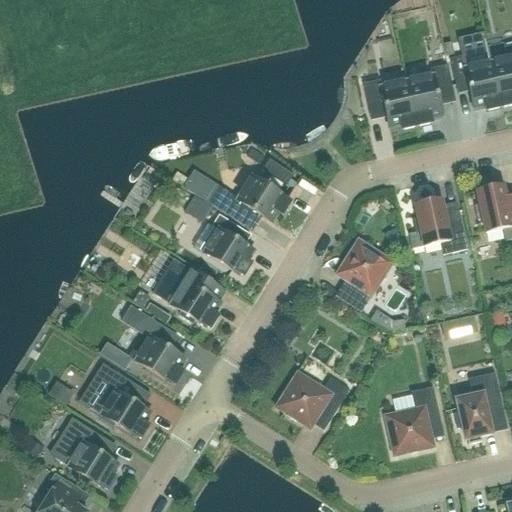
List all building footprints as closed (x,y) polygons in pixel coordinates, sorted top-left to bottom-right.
[(500,110),(511,107),(511,47),(503,50),(506,62),(490,65),(500,110)] [(500,110),(490,65),(473,69),(471,57),(449,62),(455,91),(467,89),(472,112),(484,109),(485,113),(500,110)] [(405,84),(415,129),(430,126),(429,122),(441,119),(437,103),(453,99),(446,68),(429,72),(430,78),(405,84)] [(415,129),(405,84),(380,90),(379,83),(362,87),(369,118),(384,115),(388,131),(400,128),(401,132),(415,129)] [(277,215),(281,218),(289,206),(285,203),(286,202),(250,180),(236,202),(218,190),(208,207),(247,232),(257,217),(271,226),(277,215)] [(477,194),(475,195),(478,208),(473,209),(476,223),(481,222),(484,236),(501,232),(504,243),(511,241),(511,210),(507,212),(502,189),(491,191),(490,187),(476,190),(477,194)] [(411,223),(414,235),(407,236),(410,252),(439,246),(442,257),(466,252),(459,223),(446,226),(440,203),(413,209),(416,222),(411,223)] [(239,276),(242,279),(250,267),(246,265),(253,254),(239,245),(245,235),(218,218),(211,229),(217,233),(202,255),(238,278),(239,276)] [(398,239),(386,245),(391,253),(402,247),(398,239)] [(358,318),(365,306),(362,304),(366,298),(370,300),(392,265),(357,242),(334,278),(348,286),(337,304),(358,318)] [(206,284),(172,262),(151,296),(179,314),(177,318),(191,327),(194,323),(204,330),(205,329),(209,331),(216,319),(213,317),(219,307),(199,294),(206,284)] [(144,311),(165,325),(169,319),(148,305),(144,311)] [(174,387),(181,375),(178,373),(184,362),(164,350),(173,336),(129,309),(120,323),(142,337),(128,360),(169,386),(170,385),(174,387)] [(369,323),(377,328),(383,318),(375,312),(375,313),(369,323)] [(140,441),(147,429),(143,427),(150,416),(140,410),(145,402),(146,402),(149,397),(102,367),(93,381),(104,388),(90,411),(100,418),(98,421),(112,429),(114,426),(135,440),(136,438),(140,441)] [(296,375),(274,410),(309,433),(322,412),(332,419),(348,393),(329,381),(322,392),(296,375)] [(461,430),(464,443),(466,443),(467,447),(481,444),(480,440),(491,437),(486,414),(501,410),(493,376),(467,382),(471,399),(454,403),(457,416),(453,417),(456,431),(461,430)] [(55,387),(48,397),(64,408),(71,397),(55,387)] [(383,419),(392,459),(433,450),(428,427),(439,424),(432,390),(410,395),(414,412),(383,419)] [(103,490),(107,493),(114,481),(111,478),(117,468),(103,459),(111,446),(77,425),(54,461),(102,492),(103,490)] [(80,511),(73,507),(81,494),(54,477),(45,491),(51,495),(40,511),(80,511)]
